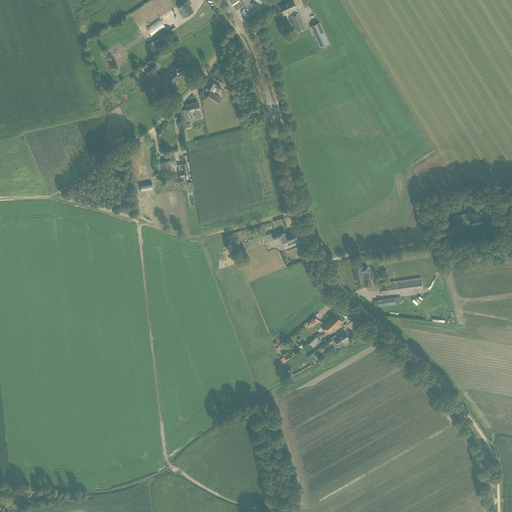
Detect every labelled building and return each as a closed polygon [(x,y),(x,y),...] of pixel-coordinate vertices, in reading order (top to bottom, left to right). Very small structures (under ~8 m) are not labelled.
[(239,0),(228,0),(236,11),(244,6),(239,0)] [(287,4),(280,7),(283,13),(290,10),(292,15),(290,16),(298,32),(305,29),(296,8),(296,7),(292,0),(287,3),(287,4)] [(177,7),(182,14),(184,18),(193,12),(186,1),(177,7)] [(151,35),(165,28),(161,19),(147,27),(151,35)] [(310,27),(320,48),(329,44),(319,22),(310,27)] [(154,63),(144,72),(148,76),(157,68),(154,63)] [(167,78),(170,82),(172,84),(179,77),(177,74),(178,73),(179,74),(184,70),(179,63),(174,67),(176,70),(174,72),(174,71),(167,78)] [(148,86),(147,86),(151,90),(151,89),(153,88),(154,89),(157,92),(162,87),(156,79),(154,81),(148,86)] [(205,99),(217,106),(221,98),(214,93),(217,89),(218,90),(220,87),(210,81),(206,87),(211,90),(210,92),(205,99)] [(184,110),(181,111),(184,122),(187,121),(187,118),(189,118),(188,114),(193,112),(195,118),(201,116),(199,111),(200,110),(198,102),(185,105),(187,111),(185,111),(184,110)] [(161,163),(164,173),(170,171),(169,168),(177,166),(174,156),(169,157),(170,164),(168,164),(168,161),(161,163)] [(179,172),(178,172),(179,178),(184,177),(185,179),(189,178),(189,177),(189,174),(187,163),(182,164),(178,165),(179,172)] [(490,220),(488,211),(485,211),(484,204),(475,205),(476,212),(462,215),(454,216),(454,220),(458,219),(459,221),(462,221),(463,221),(463,225),(471,223),(471,221),(482,219),(482,221),(490,220)] [(281,237),(283,244),(288,242),(289,243),(296,239),(294,233),(286,236),(285,235),(286,234),(284,229),(271,234),(273,240),(281,237)] [(356,279),(356,280),(357,280),(357,283),(365,282),(363,270),(368,270),(367,266),(363,267),(363,266),(354,268),(355,274),(356,274),(357,279),(356,279)] [(382,295),(423,289),(421,278),(380,284),(382,295)] [(374,301),(374,307),(399,304),(398,298),(374,301)] [(321,329),(325,333),(329,330),(331,333),(340,324),(340,323),(342,321),(336,314),(324,326),(325,326),(321,329)] [(306,323),(309,326),(317,320),(314,316),(306,323)] [(335,340),(340,348),(350,341),(345,333),(335,340)] [(317,336),(310,343),(314,348),(321,341),(317,336)] [(320,347),(322,350),(333,342),(330,338),(320,347)]
